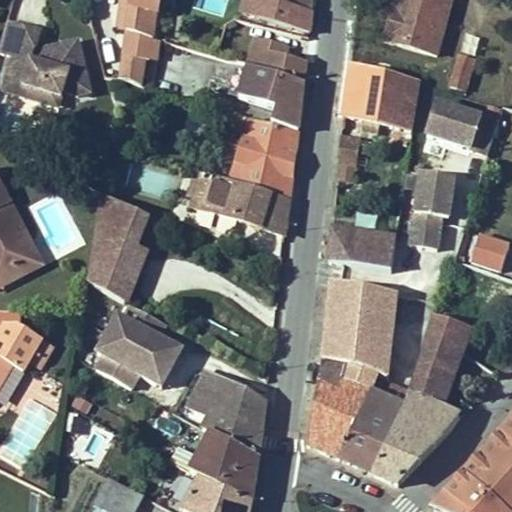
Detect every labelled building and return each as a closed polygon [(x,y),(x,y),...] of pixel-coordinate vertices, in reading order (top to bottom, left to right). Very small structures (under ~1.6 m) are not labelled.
[(131,0),(115,0),(121,2),(116,34),(125,35),(131,0)] [(121,58),(147,63),(150,41),(156,0),(131,0),(125,35),(121,58)] [(222,11),(224,0),(204,0),(202,6),(222,11)] [(310,14),(262,0),(246,0),(242,16),(307,35),(310,14)] [(262,0),(310,14),(311,0),(262,0)] [(436,56),(442,33),(434,31),(442,0),(403,0),(401,8),(392,7),(383,42),(436,56)] [(393,0),(392,7),(401,8),(403,0),(393,0)] [(450,0),(442,0),(434,31),(442,33),(451,0),(450,0)] [(40,35),(7,26),(0,50),(0,56),(13,61),(6,85),(23,90),(20,99),(41,105),(44,96),(61,101),(63,94),(77,98),(90,95),(78,43),(46,51),(44,56),(34,53),(40,35)] [(245,68),(264,74),(301,86),(304,65),(284,59),(287,49),(254,40),(245,68)] [(160,44),(150,41),(147,63),(157,64),(160,44)] [(463,92),(472,63),(458,59),(449,88),(463,92)] [(410,133),(418,85),(351,67),(342,119),(410,133)] [(214,112),(234,118),(245,121),(294,135),(299,100),(260,88),(207,73),(201,90),(219,95),(214,112)] [(264,74),(260,88),(299,100),(301,86),(264,74)] [(116,82),(112,109),(123,111),(127,84),(116,82)] [(23,90),(6,85),(3,94),(20,99),(23,90)] [(61,101),(44,96),(41,105),(58,111),(61,101)] [(0,98),(0,127),(21,131),(27,104),(0,98)] [(428,136),(488,155),(502,111),(491,107),(486,122),(437,106),(428,136)] [(287,203),(294,135),(245,121),(228,185),(230,185),(287,203)] [(340,156),(338,166),(355,168),(359,142),(339,139),(336,155),(340,156)] [(37,235),(0,169),(0,253),(3,252),(12,269),(31,259),(22,243),(37,235)] [(282,237),(287,203),(230,185),(228,185),(201,176),(198,187),(194,201),(191,210),(282,237)] [(417,250),(437,253),(441,221),(450,216),(453,182),(420,177),(414,217),(421,218),(417,250)] [(194,201),(198,187),(191,185),(187,198),(194,201)] [(88,287),(124,306),(145,256),(135,251),(148,220),(102,199),(88,287)] [(190,212),(187,224),(210,230),(213,218),(190,212)] [(410,248),(417,250),(421,218),(414,217),(410,248)] [(356,269),(367,270),(372,238),(330,232),(327,264),(329,264),(356,269)] [(0,253),(0,281),(2,286),(50,261),(37,235),(22,243),(31,259),(12,269),(3,252),(0,253)] [(509,247),(479,237),(470,263),(500,273),(509,247)] [(389,273),(394,242),(372,238),(367,270),(389,273)] [(324,285),(351,289),(356,269),(329,264),(324,285)] [(351,289),(324,285),(319,361),(345,369),(376,379),(386,382),(396,301),(351,289)] [(160,325),(124,306),(117,320),(111,316),(91,354),(98,357),(91,369),(125,389),(133,376),(155,388),(175,350),(153,338),(160,325)] [(449,434),(458,419),(440,412),(426,405),(437,374),(448,378),(455,357),(460,358),(469,335),(430,322),(402,410),(373,477),(398,488),(449,434)] [(0,401),(4,398),(19,368),(29,372),(35,361),(39,352),(52,358),(58,345),(29,328),(7,327),(0,342),(0,401)] [(52,358),(39,352),(35,361),(47,368),(52,358)] [(437,374),(426,405),(440,412),(460,358),(455,357),(448,378),(437,374)] [(344,372),(320,367),(306,449),(321,455),(331,413),(356,423),(368,398),(341,388),(344,372)] [(368,398),(368,397),(371,397),(376,379),(345,369),(344,372),(341,388),(368,398)] [(201,431),(210,436),(259,461),(265,406),(206,373),(187,409),(207,420),(201,431)] [(402,410),(371,397),(368,397),(368,398),(356,423),(343,452),(338,462),(373,477),(402,410)] [(323,456),(338,462),(343,452),(356,423),(331,413),(321,455),(323,456)] [(511,511),(511,421),(460,477),(479,495),(462,511),(511,511)] [(259,461),(210,436),(190,473),(200,479),(223,490),(251,505),(254,489),(259,461)] [(173,504),(182,509),(200,479),(190,473),(173,504)] [(462,511),(479,495),(460,477),(429,510),(432,511),(462,511)] [(200,479),(182,509),(180,511),(249,511),(251,505),(223,490),(200,479)] [(100,510),(102,511),(133,511),(140,499),(114,485),(100,510)]
